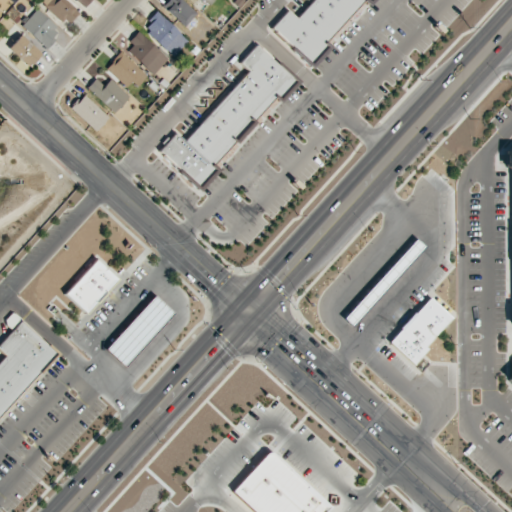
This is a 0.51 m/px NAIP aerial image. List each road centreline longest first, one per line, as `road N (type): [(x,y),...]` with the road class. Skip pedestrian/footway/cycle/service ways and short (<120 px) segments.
road 1 (tertiary): [(351,407),(0,86)]
road 2 (secondary): [(245,311),(511,25)]
road 3 (secondary): [(65,511),(245,311)]
road 4 (tertiary): [(488,511),(351,407)]
road 5 (residential): [(28,112),(129,0)]
road 6 (tertiary): [(351,407),(444,511)]
